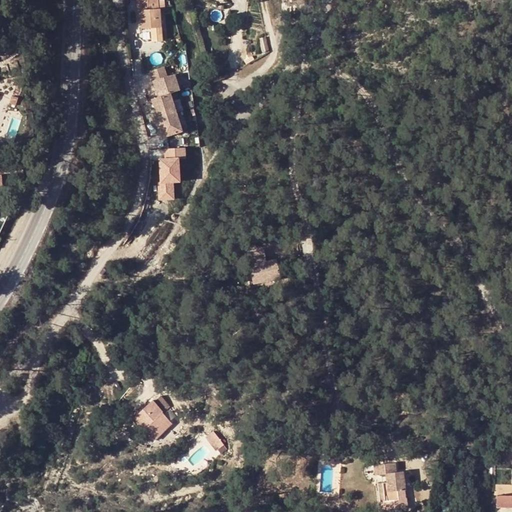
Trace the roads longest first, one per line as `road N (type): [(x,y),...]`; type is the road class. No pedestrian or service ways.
road 1 (residential): [(70,309),(134,214),(145,163),(123,0)]
road 2 (secondary): [(76,0),(72,138),(13,274)]
road 3 (residential): [(330,0),(255,109),(234,111),(232,96)]
